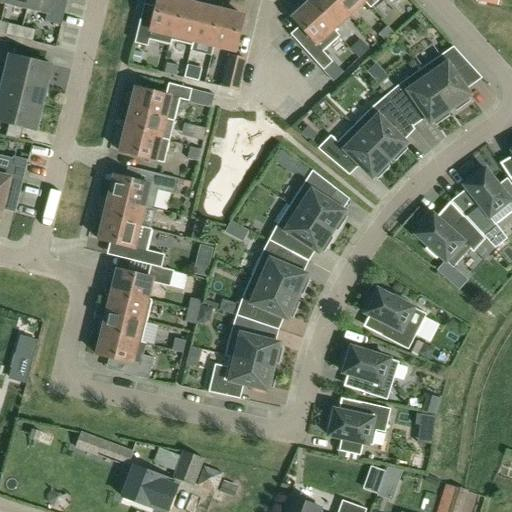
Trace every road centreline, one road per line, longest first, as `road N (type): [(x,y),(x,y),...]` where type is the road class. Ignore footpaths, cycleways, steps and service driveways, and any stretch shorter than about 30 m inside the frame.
road 1 (residential): [(511,115),(433,171),(368,246),(335,307),(302,411),(282,429),(73,383),(65,362),(79,289),(67,273),(34,263)]
road 2 (residential): [(34,263),(96,0)]
